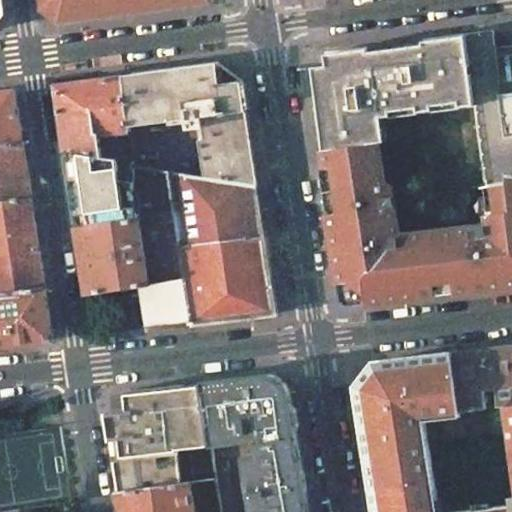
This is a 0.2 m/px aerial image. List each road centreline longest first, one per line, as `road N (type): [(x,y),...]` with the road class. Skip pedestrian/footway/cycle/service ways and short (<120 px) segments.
road 1 (residential): [(265,23),(318,341)]
road 2 (residential): [(29,55),(81,369)]
road 3 (residential): [(81,369),(318,341)]
road 4 (residential): [(265,23),(29,55)]
road 5 (residential): [(318,341),(511,318)]
road 6 (residential): [(318,341),(343,511)]
road 7 (residential): [(434,0),(265,23)]
road 8 (residential): [(81,369),(102,511)]
